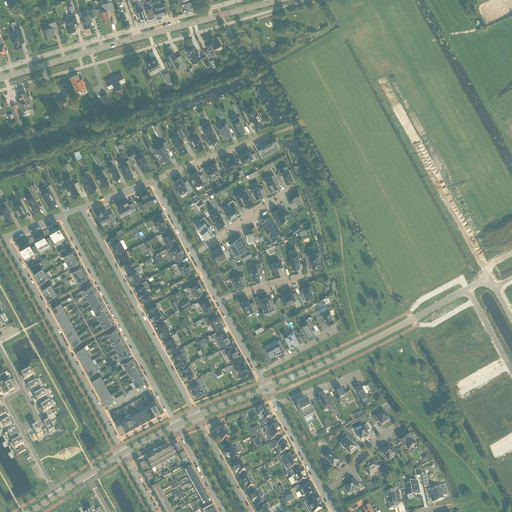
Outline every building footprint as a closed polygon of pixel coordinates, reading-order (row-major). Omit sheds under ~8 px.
[(139,9),(134,10),(135,13),(137,13),(140,21),(146,19),(143,11),(144,10),(141,1),(141,0),(137,0),(138,1),(136,1),(139,9)] [(159,0),(157,1),(157,2),(161,14),(167,13),(164,5),(161,6),(159,0)] [(183,11),(194,8),(191,0),(177,0),(178,3),(181,2),(183,11)] [(146,2),(148,8),(146,9),(148,18),(154,16),(151,7),(152,7),(150,1),(146,2)] [(157,2),(151,3),(155,16),(161,14),(157,2)] [(100,16),(102,22),(109,20),(107,11),(110,10),(108,3),(101,5),(103,11),(99,13),(100,17),(100,16)] [(15,13),(12,4),(6,6),(10,15),(15,13)] [(77,22),(74,13),(69,15),(71,22),(67,23),(65,22),(63,25),(66,26),(68,32),(69,32),(71,33),(72,31),(72,32),(72,31),(76,30),(74,23),(77,22)] [(81,17),(84,27),(91,25),(88,15),(81,17)] [(43,30),(45,39),(53,37),(52,35),(55,35),(54,29),(57,28),(55,22),(49,24),(50,28),(43,30)] [(12,42),(14,48),(15,48),(16,49),(18,48),(18,47),(22,46),(21,42),(24,41),(21,30),(14,32),(15,37),(10,38),(11,43),(12,42)] [(218,41),(215,43),(215,41),(206,46),(209,51),(205,53),(208,58),(212,56),(212,55),(220,51),(219,50),(222,48),(221,46),(218,41)] [(190,63),(192,62),(192,63),(192,64),(200,59),(199,56),(200,56),(197,51),(196,51),(194,48),(195,48),(194,48),(186,52),(187,52),(190,58),(188,59),(190,63)] [(183,60),(178,63),(173,54),(166,57),(172,68),(177,65),(180,71),(187,68),(183,60)] [(207,67),(210,65),(205,56),(202,58),(207,67)] [(159,70),(158,67),(160,66),(156,58),(145,64),(150,72),(152,70),(154,73),(159,70)] [(431,70),(429,72),(432,77),(442,72),(439,66),(435,68),(434,67),(431,69),(431,70)] [(110,79),(106,81),(109,88),(114,86),(115,90),(122,87),(120,83),(124,81),(121,74),(117,76),(116,75),(116,76),(110,79),(110,78),(110,79)] [(77,92),(86,88),(82,79),(80,80),(77,75),(70,78),(77,92)] [(415,77),(409,80),(414,90),(420,87),(415,77)] [(445,78),(436,84),(439,90),(449,84),(445,78)] [(401,84),(395,88),(401,97),(407,94),(401,84)] [(453,91),(444,96),(447,102),(457,96),(454,92),(453,91)] [(33,109),(34,109),(28,96),(27,97),(25,92),(19,94),(17,95),(19,100),(17,101),(22,114),(32,110),(32,111),(33,110),(33,109)] [(114,107),(108,94),(102,97),(108,110),(114,107)] [(457,96),(447,102),(450,107),(459,102),(456,97),(457,97),(457,96)] [(60,105),(68,102),(66,97),(58,100),(60,105)] [(240,101),(236,104),(240,111),(244,108),(240,101)] [(463,109),(454,114),(457,119),(466,114),(463,109)] [(255,110),(247,115),(250,121),(249,121),(251,125),(252,124),(254,128),(258,126),(258,127),(263,124),(255,110)] [(421,111),(411,116),(412,117),(411,117),(414,122),(424,116),(421,111)] [(466,114),(457,119),(460,125),(469,120),(466,114)] [(424,116),(414,122),(417,127),(426,122),(424,117),(426,116),(426,115),(424,116)] [(240,116),(236,118),(237,121),(232,124),(236,130),(235,130),(237,135),(241,133),(241,132),(244,130),(242,127),(245,125),(240,116)] [(218,129),(224,139),(231,135),(227,129),(229,127),(227,122),(222,124),(223,126),(218,129)] [(210,143),(217,139),(209,126),(203,129),(210,143)] [(472,127),(464,132),(467,137),(475,133),(472,127)] [(173,142),(179,154),(186,150),(184,145),(184,144),(183,142),(182,143),(180,139),(181,138),(181,139),(184,137),(180,129),(177,131),(180,136),(177,138),(178,140),(173,142)] [(430,129),(422,134),(425,139),(433,134),(430,129)] [(385,133),(380,136),(384,144),(390,142),(385,133)] [(475,133),(467,137),(469,142),(478,137),(475,133)] [(196,147),(198,150),(203,147),(201,144),(202,144),(196,134),(189,138),(194,148),(196,147)] [(433,134),(425,139),(427,144),(436,139),(433,134)] [(380,136),(375,139),(380,147),(384,144),(380,136)] [(478,137),(469,142),(472,147),(481,142),(480,142),(478,137)] [(375,139),(370,141),(375,150),(380,147),(375,139)] [(436,139),(427,144),(430,149),(439,144),(436,139)] [(261,157),(277,148),(279,147),(276,140),(274,142),(258,150),(261,157)] [(169,156),(167,153),(171,150),(166,141),(162,143),(163,146),(155,150),(159,157),(160,156),(162,160),(169,156)] [(370,141),(365,144),(370,153),(375,150),(370,141)] [(481,142),(472,147),(474,152),(483,147),(483,146),(481,142)] [(365,144),(360,147),(364,156),(370,153),(365,144)] [(439,144),(430,149),(432,153),(441,149),(439,144)] [(357,148),(352,151),(357,160),(362,157),(357,148)] [(122,149),(118,151),(122,159),(126,156),(122,149)] [(441,149),(432,153),(435,158),(444,153),(441,149)] [(133,150),(127,153),(130,159),(136,155),(133,150)] [(254,153),(251,155),(249,151),(245,153),(243,154),(243,155),(239,157),(243,163),(250,159),(252,161),(257,159),(254,153)] [(352,151),(347,154),(352,162),(357,160),(352,151)] [(435,158),(437,163),(438,163),(447,159),(444,153),(435,158)] [(347,154),(342,157),(347,165),(352,162),(347,154)] [(149,167),(146,162),(146,161),(143,156),(136,160),(139,164),(138,165),(139,168),(140,167),(142,171),(149,167)] [(488,156),(479,161),(482,166),(491,161),(489,156),(488,156)] [(342,157),(337,159),(342,168),(347,165),(342,157)] [(111,175),(113,179),(120,176),(114,165),(115,164),(112,158),(108,161),(111,166),(107,168),(109,172),(111,175)] [(222,162),(224,165),(223,165),(225,168),(227,171),(233,168),(233,167),(237,164),(234,159),(231,161),(232,161),(230,162),(229,159),(222,162)] [(337,159),(332,162),(337,171),(342,168),(337,159)] [(123,163),(125,165),(121,167),(126,177),(128,176),(128,177),(132,175),(131,174),(132,174),(129,167),(132,166),(129,160),(123,163)] [(491,161),(482,166),(485,170),(493,166),(493,165),(491,161)] [(401,162),(393,167),(395,172),(404,168),(401,162)] [(215,164),(204,170),(209,178),(209,177),(211,180),(214,178),(219,175),(218,173),(219,172),(215,164)] [(493,166),(485,170),(487,175),(496,170),(493,166)] [(283,174),(286,183),(290,182),(290,181),(293,180),(288,169),(284,171),(283,168),(277,170),(280,176),(283,174)] [(404,168),(395,172),(398,177),(407,173),(404,168)] [(108,182),(105,177),(108,175),(104,169),(101,170),(102,172),(96,176),(101,186),(108,182)] [(496,170),(487,175),(490,180),(499,176),(496,170)] [(197,171),(189,175),(191,179),(193,182),(195,186),(200,184),(202,187),(208,184),(204,177),(201,179),(197,171)] [(385,171),(380,174),(385,182),(390,180),(385,171)] [(407,173),(398,177),(401,182),(409,178),(407,173)] [(380,174),(375,177),(380,185),(385,182),(380,174)] [(277,186),(279,184),(273,175),(269,178),(271,180),(266,183),(269,187),(268,188),(269,189),(271,191),(270,191),(271,193),(276,190),(275,189),(278,188),(277,186)] [(89,191),(96,187),(90,176),(83,180),(89,191)] [(375,177),(370,180),(375,188),(380,185),(375,177)] [(189,183),(185,185),(181,178),(174,182),(180,193),(185,190),(187,194),(192,190),(189,183)] [(409,178),(401,182),(404,187),(412,183),(409,178)] [(370,180),(364,184),(370,194),(376,191),(375,188),(370,180)] [(81,187),(78,181),(73,184),(73,182),(66,186),(68,190),(67,190),(69,194),(70,193),(72,197),(79,193),(76,189),(81,187)] [(459,181),(450,185),(450,186),(453,191),(462,186),(459,181)] [(504,182),(494,188),(497,193),(507,188),(504,182)] [(462,186),(453,191),(456,195),(464,191),(462,186),(464,185),(463,185),(462,186)] [(261,194),(264,193),(263,188),(260,189),(259,186),(253,189),(254,192),(252,192),(253,197),(255,196),(256,199),(262,196),(261,194)] [(414,186),(406,191),(409,196),(417,191),(414,186)] [(357,187),(348,192),(351,197),(359,192),(357,187)] [(507,188),(497,193),(500,198),(510,193),(507,188)] [(42,194),(48,206),(56,202),(49,190),(42,194)] [(417,191),(409,196),(411,201),(420,196),(417,191)] [(464,191),(456,195),(458,200),(467,195),(464,191)] [(141,201),(136,203),(140,210),(145,208),(145,209),(148,207),(154,205),(151,201),(152,200),(148,193),(147,194),(147,192),(141,195),(142,197),(139,198),(141,201)] [(359,192),(351,197),(354,202),(362,197),(359,192)] [(252,203),(247,193),(241,196),(240,195),(236,197),(240,205),(243,204),(245,207),(252,203)] [(292,210),(296,209),(295,207),(303,204),(299,195),(294,197),(292,198),(292,200),(289,201),(292,210)] [(467,195),(458,200),(461,205),(469,200),(467,195)] [(40,208),(36,201),(38,199),(37,196),(27,201),(29,205),(30,208),(31,208),(33,211),(40,208)] [(420,196),(411,201),(414,206),(423,201),(420,196)] [(362,197),(354,202),(356,207),(365,202),(362,197)] [(6,200),(0,203),(0,204),(2,209),(0,209),(0,211),(1,214),(0,215),(2,218),(3,218),(5,221),(12,218),(7,208),(10,207),(6,200)] [(122,217),(136,209),(132,202),(129,204),(127,200),(123,202),(124,203),(117,207),(120,213),(120,214),(122,217)] [(236,205),(233,200),(228,203),(231,208),(225,213),(230,219),(233,216),(233,217),(236,215),(239,212),(235,206),(236,205)] [(469,200),(461,205),(463,210),(472,205),(469,200)] [(423,201),(414,206),(417,211),(425,207),(423,201)] [(15,209),(19,217),(27,213),(21,202),(14,206),(16,208),(15,209)] [(365,202),(356,207),(359,212),(368,207),(365,202)] [(472,205),(463,210),(466,215),(475,210),(472,205)] [(405,207),(400,210),(404,218),(410,215),(405,207)] [(282,212),(281,213),(278,210),(272,214),(279,224),(285,219),(284,218),(288,215),(285,209),(282,211),(282,212)] [(99,213),(99,214),(96,216),(101,224),(106,221),(107,224),(112,221),(115,219),(112,212),(108,214),(106,210),(103,212),(103,211),(99,213)] [(400,210),(395,212),(399,221),(404,218),(400,210)] [(217,228),(224,223),(217,211),(210,215),(217,228)] [(370,211),(361,215),(364,221),(372,216),(370,211)] [(395,212),(390,215),(394,223),(394,224),(399,221),(395,212)] [(390,215),(384,218),(388,226),(394,223),(390,215)] [(372,216),(364,221),(367,226),(375,221),(372,216)] [(165,223),(166,222),(164,219),(163,219),(162,217),(155,221),(154,218),(145,223),(148,228),(155,224),(158,231),(167,227),(165,223)] [(200,221),(195,225),(197,228),(205,238),(210,235),(209,234),(212,232),(208,227),(211,225),(204,217),(200,221)] [(479,217),(470,222),(472,227),(472,228),(482,223),(479,217)] [(270,234),(272,233),(274,235),(277,235),(277,233),(276,231),(278,230),(269,218),(268,218),(265,220),(263,222),(266,227),(265,228),(267,230),(266,234),(270,234)] [(375,221),(367,226),(369,231),(378,226),(375,221)] [(482,223),(472,228),(475,233),(475,232),(475,233),(485,228),(482,223)] [(378,226),(369,231),(372,236),(381,231),(378,226)] [(65,238),(59,227),(57,228),(57,227),(54,229),(60,240),(65,238)] [(248,231),(249,233),(245,234),(248,242),(255,240),(254,237),(259,234),(254,227),(248,231)] [(437,227),(432,230),(436,239),(441,236),(437,227)] [(49,239),(53,244),(60,240),(54,229),(49,232),(52,237),(49,239)] [(432,230),(427,233),(431,241),(436,239),(432,230)] [(170,232),(164,236),(162,233),(157,235),(160,241),(164,239),(167,246),(175,241),(173,238),(174,238),(173,235),(171,235),(170,232)] [(427,233),(422,236),(426,244),(431,241),(427,233)] [(39,237),(45,249),(50,246),(51,248),(54,247),(53,244),(49,239),(47,240),(44,235),(39,237)] [(511,242),(508,235),(503,237),(508,246),(511,243),(511,242)] [(422,236),(417,238),(421,247),(426,244),(422,236)] [(497,238),(498,240),(503,249),(508,246),(503,237),(502,236),(503,237),(498,240),(497,238)] [(45,249),(39,237),(34,240),(37,246),(34,247),(38,253),(45,249)] [(114,251),(116,251),(117,253),(123,250),(119,241),(121,240),(120,237),(115,239),(117,242),(112,244),(114,247),(112,248),(114,251)] [(417,238),(411,241),(416,250),(421,247),(417,238)] [(235,241),(235,242),(230,245),(232,249),(234,248),(237,254),(241,252),(241,253),(247,250),(243,243),(242,243),(239,239),(235,241)] [(498,240),(493,242),(498,251),(503,249),(498,240)] [(409,242),(404,245),(409,254),(414,251),(409,242)] [(493,242),(489,245),(494,254),(498,251),(493,242)] [(34,247),(32,248),(29,243),(24,246),(29,255),(34,252),(35,254),(38,253),(34,247)] [(404,245),(399,248),(404,257),(409,254),(404,245)] [(489,245),(484,248),(489,257),(494,254),(489,245)] [(21,247),(19,248),(25,260),(30,257),(29,255),(24,246),(21,247)] [(182,253),(181,249),(180,250),(178,247),(173,250),(171,247),(166,250),(171,258),(173,257),(175,261),(183,257),(182,253)] [(221,247),(211,252),(215,259),(216,259),(218,263),(224,260),(230,257),(227,250),(223,252),(221,247)] [(399,248),(394,251),(399,259),(404,257),(399,248)] [(66,261),(75,256),(72,251),(67,254),(65,251),(59,255),(61,257),(63,256),(66,261)] [(312,268),(321,266),(319,261),(320,260),(319,256),(318,257),(316,252),(311,254),(310,251),(304,253),(306,261),(310,260),(312,268)] [(394,251),(389,254),(394,262),(399,259),(394,251)] [(131,263),(126,254),(119,258),(121,260),(120,261),(122,265),(123,264),(124,267),(128,265),(130,268),(137,264),(135,261),(131,263)] [(290,256),(291,268),(299,267),(298,254),(290,256)] [(389,254),(384,256),(388,265),(394,262),(389,254)] [(75,256),(66,261),(69,266),(66,268),(68,270),(74,267),(72,264),(78,261),(75,256)] [(183,275),(191,271),(189,268),(190,268),(188,264),(187,265),(186,263),(186,262),(182,264),(181,261),(176,264),(182,275),(183,274),(183,275)] [(275,263),(275,262),(268,265),(272,275),(279,273),(277,268),(279,268),(283,267),(281,261),(275,263)] [(261,271),(260,263),(254,264),(255,269),(250,270),(250,271),(249,271),(250,275),(251,275),(252,279),(255,279),(255,280),(259,279),(258,271),(261,271)] [(36,278),(45,273),(42,268),(44,266),(43,264),(42,264),(37,267),(38,270),(33,273),(36,278)] [(132,269),(133,272),(127,275),(130,279),(131,278),(134,284),(141,280),(138,275),(139,274),(138,271),(141,270),(139,265),(132,269)] [(69,270),(68,270),(72,278),(84,272),(81,267),(75,270),(74,267),(69,270)] [(84,272),(72,278),(77,286),(82,283),(80,281),(87,277),(84,272)] [(48,278),(45,273),(36,278),(38,283),(44,280),(45,283),(51,279),(50,277),(48,278)] [(243,276),(240,277),(240,276),(232,278),(233,279),(231,279),(232,284),(234,283),(235,287),(239,286),(242,285),(242,283),(245,283),(243,276)] [(53,282),(51,279),(45,283),(47,285),(41,288),(44,294),(53,289),(51,283),(53,282)] [(149,286),(146,280),(140,284),(141,286),(136,289),(136,290),(137,289),(138,292),(137,293),(137,292),(137,293),(139,297),(139,296),(140,296),(142,298),(141,299),(149,294),(145,288),(149,286)] [(194,300),(201,296),(200,293),(203,292),(201,289),(202,289),(200,285),(199,285),(198,283),(188,288),(194,300)] [(83,296),(85,295),(94,290),(91,285),(80,291),(83,296)] [(306,300),(313,297),(309,286),(302,289),(303,293),(298,294),(302,301),(305,299),(306,300)] [(53,289),(44,294),(47,299),(52,296),(54,298),(61,295),(59,292),(56,294),(53,289)] [(85,295),(88,300),(96,295),(94,290),(85,295)] [(291,292),(281,298),(285,305),(295,299),(298,304),(300,302),(295,293),(292,294),(291,292)] [(88,300),(90,304),(99,299),(96,295),(88,300)] [(269,304),(267,297),(261,299),(263,307),(262,307),(263,311),(264,310),(264,312),(271,310),(272,314),(275,312),(273,303),(269,304)] [(93,309),(102,304),(99,299),(90,304),(93,309)] [(189,299),(179,305),(181,308),(190,303),(189,299)] [(197,307),(200,305),(204,313),(212,309),(212,308),(210,304),(207,299),(202,302),(200,300),(194,303),(197,307)] [(243,301),(240,303),(242,307),(241,308),(243,311),(244,311),(246,314),(253,311),(254,313),(257,312),(255,305),(251,307),(247,300),(244,302),(243,301)] [(174,301),(171,303),(175,311),(179,309),(174,301)] [(54,312),(63,307),(60,302),(51,307),(54,312)] [(93,309),(95,314),(104,309),(102,304),(93,309)] [(150,313),(148,314),(150,318),(152,317),(153,319),(157,318),(158,320),(165,317),(163,314),(161,315),(156,306),(148,310),(150,313)] [(57,317),(65,312),(63,307),(54,312),(57,317)] [(107,314),(104,309),(95,314),(98,319),(107,314)] [(321,313),(319,309),(315,311),(320,320),(323,318),(326,323),(333,319),(331,317),(332,316),(330,312),(329,312),(327,310),(321,313)] [(59,321),(68,317),(65,312),(57,317),(59,321)] [(468,312),(461,316),(467,327),(474,323),(468,312)] [(98,319),(101,323),(109,318),(107,314),(98,319)] [(207,325),(210,323),(213,330),(221,326),(218,320),(219,320),(217,316),(211,319),(209,315),(204,319),(207,325)] [(68,317),(59,321),(62,326),(71,321),(68,317)] [(112,323),(109,318),(101,323),(103,328),(112,323)] [(167,318),(161,321),(163,324),(157,327),(160,331),(159,332),(161,335),(162,335),(162,336),(170,331),(165,323),(168,321),(167,318)] [(312,325),(308,318),(304,321),(305,324),(300,327),(306,337),(313,334),(309,327),(312,325)] [(64,331),(73,326),(71,321),(62,326),(64,331)] [(454,323),(446,327),(452,339),(460,335),(463,334),(460,329),(458,330),(454,323)] [(76,331),(73,326),(64,331),(67,336),(76,331)] [(106,333),(109,338),(118,334),(115,329),(106,333)] [(230,342),(226,334),(222,336),(219,330),(210,336),(212,339),(214,338),(219,347),(230,342)] [(70,340),(78,336),(76,331),(67,336),(70,340)] [(167,345),(166,345),(168,349),(169,348),(171,351),(178,347),(174,340),(179,338),(176,332),(169,336),(171,339),(166,342),(167,345)] [(286,332),(281,334),(283,338),(284,338),(290,348),(292,347),(292,348),(295,346),(294,346),(299,343),(294,332),(288,336),(286,332)] [(432,332),(427,335),(431,341),(429,342),(433,349),(440,346),(442,350),(448,346),(443,338),(437,341),(432,332)] [(120,338),(118,334),(109,338),(112,343),(120,338)] [(78,336),(70,340),(72,345),(81,340),(78,336)] [(114,348),(123,343),(120,338),(112,343),(114,348)] [(276,340),(264,346),(266,351),(271,359),(283,353),(283,351),(286,350),(281,339),(277,341),(276,340)] [(125,348),(123,343),(114,348),(117,353),(125,348)] [(78,355),(87,351),(84,346),(75,350),(78,355)] [(221,350),(224,356),(227,354),(231,362),(239,357),(237,354),(237,353),(236,350),(235,350),(233,347),(228,350),(226,347),(221,350)] [(128,353),(125,348),(117,353),(116,353),(119,358),(128,353)] [(177,364),(177,363),(179,366),(187,362),(183,355),(186,354),(183,348),(176,352),(178,355),(174,357),(175,360),(177,364)] [(87,351),(78,355),(80,360),(89,355),(87,351)] [(490,352),(485,355),(490,363),(495,360),(490,352)] [(92,360),(89,355),(80,360),(83,365),(92,360)] [(485,355),(480,357),(485,366),(490,363),(485,355)] [(480,357),(475,360),(480,369),(485,366),(480,357)] [(125,368),(134,363),(131,358),(120,364),(123,369),(125,368)] [(92,360),(83,365),(86,370),(94,365),(92,360)] [(475,360),(471,363),(475,371),(480,369),(475,360)] [(247,368),(244,364),(243,365),(241,362),(235,365),(234,363),(229,366),(231,369),(234,368),(237,373),(234,375),(236,379),(241,377),(240,376),(247,372),(245,369),(247,368)] [(125,368),(128,372),(136,368),(134,363),(125,368)] [(471,363),(466,365),(471,374),(475,371),(471,363)] [(181,370),(182,372),(182,373),(184,377),(184,376),(186,379),(189,377),(191,380),(197,377),(191,364),(181,370)] [(97,370),(94,365),(86,370),(88,375),(93,372),(94,375),(100,372),(99,369),(97,370)] [(466,365),(461,368),(466,377),(471,374),(466,365)] [(128,372),(130,377),(139,372),(136,368),(128,372)] [(461,368),(456,371),(461,379),(466,377),(461,368)] [(32,369),(21,375),(24,381),(31,377),(35,375),(33,371),(32,369)] [(456,371),(451,374),(455,382),(461,379),(456,371)] [(94,385),(103,380),(100,375),(102,375),(100,372),(94,375),(96,377),(91,380),(94,385)] [(142,377),(139,372),(130,377),(133,382),(142,377)] [(144,382),(142,377),(133,382),(135,387),(144,382)] [(195,396),(205,391),(201,385),(204,383),(200,377),(193,381),(195,385),(190,387),(192,391),(191,391),(194,396),(195,395),(195,396)] [(4,381),(2,382),(3,382),(5,386),(8,393),(14,389),(10,382),(8,379),(4,381)] [(506,379),(500,382),(505,391),(510,388),(506,379)] [(33,383),(27,386),(30,392),(38,387),(41,386),(39,382),(38,380),(36,381),(33,383)] [(103,380),(94,385),(97,389),(105,385),(103,380)] [(500,382),(495,385),(500,394),(505,391),(500,382)] [(108,389),(105,385),(97,389),(99,394),(108,389)] [(495,385),(490,388),(495,396),(500,394),(495,385)] [(356,390),(365,407),(370,404),(366,396),(372,393),(368,386),(362,389),(361,387),(356,390)] [(490,388),(486,390),(490,399),(495,396),(490,388)] [(108,389),(99,394),(102,399),(111,394),(108,389)] [(343,390),(337,394),(340,400),(338,401),(341,405),(343,404),(347,402),(348,404),(353,402),(355,401),(350,392),(345,394),(343,390)] [(486,390),(481,393),(486,402),(490,399),(486,390)] [(39,394),(34,397),(37,402),(44,398),(48,396),(45,392),(45,391),(43,392),(39,394)] [(113,393),(111,394),(102,399),(105,404),(115,398),(113,393)] [(481,393),(476,396),(480,405),(486,402),(481,393)] [(332,403),(331,404),(326,395),(318,400),(317,399),(317,400),(323,411),(328,408),(332,414),(337,411),(332,403)] [(476,396),(471,398),(476,407),(480,405),(476,396)] [(471,398),(466,401),(470,410),(476,407),(471,398)] [(46,404),(40,407),(43,413),(51,409),(54,407),(52,403),(51,401),(48,403),(46,404)] [(314,415),(307,401),(297,407),(304,420),(305,420),(314,415)] [(155,413),(157,412),(157,413),(160,411),(155,402),(150,405),(155,413)] [(155,413),(150,405),(150,404),(145,406),(150,416),(152,415),(155,413)] [(150,416),(145,406),(144,405),(139,408),(145,419),(147,418),(150,416)] [(262,420),(265,425),(267,424),(272,421),(270,418),(271,417),(268,411),(269,411),(267,407),(257,412),(259,415),(257,416),(260,421),(262,420)] [(139,408),(134,411),(140,422),(140,421),(142,421),(145,419),(139,408)] [(140,422),(134,411),(129,414),(130,416),(135,424),(139,423),(139,422),(140,422)] [(379,420),(382,425),(389,420),(384,413),(379,416),(377,414),(373,417),(376,422),(379,420)] [(48,420),(43,423),(47,431),(49,434),(53,432),(55,431),(50,423),(57,419),(54,414),(52,415),(47,418),(48,420)] [(130,427),(134,425),(135,424),(135,425),(135,424),(130,416),(125,418),(130,427)] [(130,427),(125,418),(125,417),(120,420),(120,421),(125,430),(129,428),(130,427)] [(0,423),(0,428),(1,430),(4,429),(12,425),(8,419),(3,422),(0,423)] [(120,421),(115,424),(120,433),(124,431),(125,430),(120,421)] [(271,424),(264,428),(270,440),(281,435),(276,426),(273,428),(271,424)] [(37,425),(32,429),(36,436),(38,439),(42,437),(43,436),(41,432),(37,425)] [(226,425),(223,426),(215,431),(221,442),(229,437),(224,427),(226,425)] [(359,437),(361,441),(365,439),(366,439),(368,438),(368,437),(369,437),(367,432),(370,430),(367,425),(362,428),(363,430),(357,433),(357,434),(356,434),(358,438),(359,437)] [(505,425),(500,428),(505,437),(510,434),(505,425)] [(500,428),(495,431),(500,439),(505,437),(500,428)] [(7,433),(4,435),(4,436),(7,440),(10,439),(18,435),(15,429),(9,432),(7,433)] [(495,431),(490,434),(495,442),(500,439),(495,431)] [(346,440),(341,445),(351,455),(357,449),(350,442),(352,440),(345,433),(342,436),(346,440)] [(413,440),(408,433),(404,436),(403,435),(401,437),(402,438),(401,438),(401,439),(400,440),(399,440),(405,447),(406,446),(409,450),(414,446),(411,442),(413,440)] [(490,434),(485,436),(490,445),(495,442),(490,434)] [(13,443),(10,445),(11,447),(13,451),(16,449),(24,445),(21,439),(15,442),(13,443)] [(279,439),(269,445),(272,450),(279,447),(280,449),(278,450),(280,454),(282,453),(289,449),(288,446),(286,443),(284,440),(281,442),(279,439)] [(171,460),(175,457),(172,452),(174,451),(173,449),(174,448),(178,455),(183,453),(179,445),(166,452),(171,460)] [(233,447),(225,451),(227,454),(226,454),(229,459),(230,458),(231,461),(239,457),(237,455),(241,453),(238,447),(234,449),(233,447)] [(386,459),(388,461),(389,461),(390,462),(395,456),(396,458),(400,454),(393,447),(390,449),(389,448),(386,450),(385,450),(384,450),(382,452),(382,453),(382,454),(386,458),(386,459)] [(328,456),(325,459),(334,467),(336,465),(339,468),(344,463),(338,458),(337,459),(332,455),(334,454),(329,449),(325,453),(328,456)] [(171,460),(166,452),(162,455),(166,463),(171,460)] [(178,455),(183,463),(184,462),(186,464),(188,463),(187,461),(188,460),(183,453),(178,455)] [(157,457),(161,465),(166,463),(162,455),(157,457)] [(298,465),(292,455),(287,457),(286,455),(279,458),(287,471),(298,465)] [(152,460),(156,468),(161,465),(157,457),(152,460)] [(149,465),(152,470),(156,468),(152,460),(139,467),(143,475),(148,472),(144,465),(145,464),(147,466),(149,465)] [(252,471),(250,466),(245,469),(240,460),(233,464),(234,467),(233,468),(235,473),(237,472),(239,475),(244,472),(246,474),(252,471)] [(370,477),(377,470),(381,474),(385,470),(380,465),(378,468),(373,462),(364,471),(370,477)] [(506,462),(500,465),(505,473),(510,470),(506,462)] [(192,468),(184,472),(188,478),(195,474),(193,471),(194,470),(193,468),(192,469),(192,468)] [(304,477),(305,476),(303,472),(302,472),(300,470),(295,472),(294,470),(289,472),(295,483),(298,482),(299,483),(306,479),(304,477)] [(143,475),(149,486),(149,485),(149,484),(151,483),(150,481),(152,480),(148,472),(143,475)] [(266,482),(272,479),(268,473),(263,476),(266,482)] [(191,483),(198,479),(197,478),(198,478),(197,476),(196,476),(195,474),(188,478),(191,483)] [(242,480),(247,490),(253,487),(254,489),(258,487),(256,484),(254,485),(249,476),(242,480)] [(194,489),(201,485),(200,484),(201,483),(200,481),(199,482),(198,479),(191,483),(194,489)] [(359,489),(360,491),(363,489),(362,485),(361,483),(358,485),(355,480),(351,482),(351,483),(345,486),(347,490),(347,491),(349,495),(353,492),(359,489)] [(406,489),(407,496),(413,495),(413,496),(418,494),(417,489),(419,489),(417,481),(410,483),(411,484),(407,485),(408,488),(406,489)] [(370,482),(367,485),(373,491),(376,488),(374,486),(375,486),(372,483),(370,482)] [(311,485),(309,486),(308,484),(301,488),(302,490),(299,492),(302,497),(305,495),(306,498),(314,494),(312,492),(314,491),(311,485)] [(194,489),(195,491),(197,494),(204,490),(203,489),(204,489),(203,487),(202,487),(201,485),(194,489)] [(150,487),(155,496),(162,492),(158,486),(152,490),(150,487)] [(432,498),(435,497),(436,502),(443,500),(442,497),(447,495),(444,488),(436,491),(435,489),(429,491),(432,498)] [(263,503),(260,498),(264,496),(259,489),(254,491),(256,494),(253,495),(254,496),(250,499),(252,503),(254,502),(256,506),(263,503)] [(200,499),(207,496),(206,495),(207,494),(206,492),(205,493),(204,490),(197,494),(200,499)] [(155,496),(156,498),(158,501),(165,497),(162,492),(155,496)] [(287,502),(293,499),(289,492),(283,495),(287,502)] [(396,498),(395,499),(394,492),(386,494),(389,510),(398,508),(396,503),(397,503),(396,498)] [(203,505),(200,507),(201,509),(204,507),(203,505),(210,501),(209,500),(210,500),(209,498),(208,498),(207,496),(200,499),(203,505)] [(158,501),(160,506),(161,507),(168,503),(165,497),(158,501)] [(311,499),(304,503),(308,511),(311,510),(311,511),(316,511),(322,509),(320,506),(321,505),(319,502),(318,502),(317,499),(313,501),(311,499)] [(161,507),(164,511),(171,508),(168,503),(161,507)]
